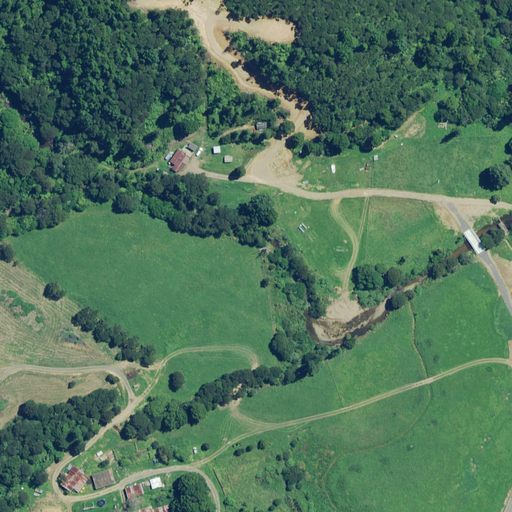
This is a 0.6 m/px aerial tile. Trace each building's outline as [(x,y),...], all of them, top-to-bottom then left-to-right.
[(178,148),(169,160),(175,164),(172,168),(178,173),(190,157),(178,148)] [(89,478),(73,466),(60,484),(70,492),(73,488),(78,492),(89,478)] [(93,475),(97,489),(105,486),(106,490),(111,489),(110,485),(115,483),(111,469),(93,475)] [(162,486),(160,477),(150,480),(152,489),(162,486)] [(129,499),(144,494),(142,488),(150,485),(148,481),(125,488),(129,499)] [(173,511),(172,503),(153,509),(154,511),(173,511)]
